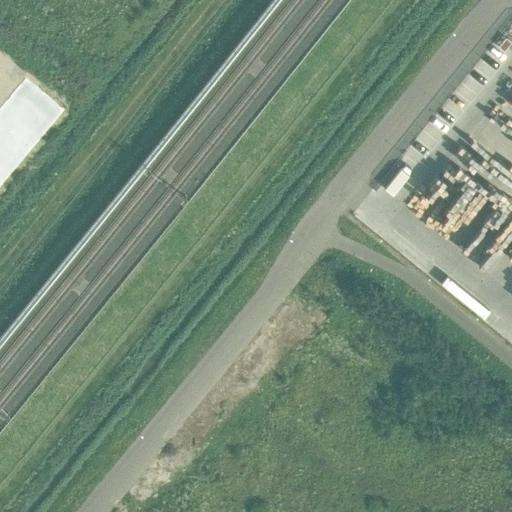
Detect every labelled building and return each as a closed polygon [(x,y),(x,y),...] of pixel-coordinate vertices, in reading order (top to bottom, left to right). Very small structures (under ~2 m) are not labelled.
[(0,0),(0,10),(8,0),(0,0)] [(95,0),(89,0),(75,17),(113,48),(129,28),(95,0)] [(136,0),(95,0),(129,28),(130,27),(129,27),(145,7),(136,0)] [(75,17),(59,37),(96,68),(113,48),(75,17)] [(59,37),(42,57),(79,88),(96,68),(59,37)] [(42,57),(25,77),(62,108),(79,88),(42,57)] [(25,77),(9,96),(47,128),(63,109),(62,108),(25,77)] [(9,96),(0,107),(0,121),(31,148),(47,128),(9,96)] [(0,121),(0,154),(15,167),(31,148),(0,121)] [(0,154),(0,184),(15,167),(0,154)]
